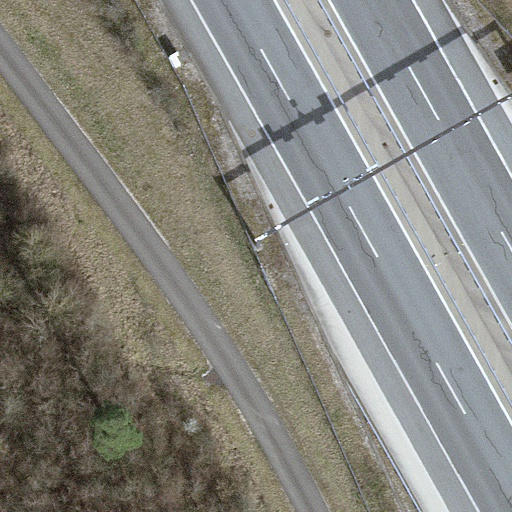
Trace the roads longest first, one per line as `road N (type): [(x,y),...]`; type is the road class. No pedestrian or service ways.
road 1 (motorway): [(232,0),(511,500)]
road 2 (track): [(0,45),(158,246),(308,511)]
road 3 (motorway): [(511,256),(369,0)]
